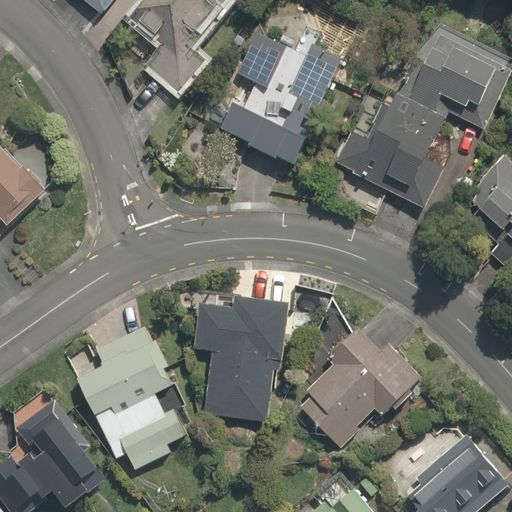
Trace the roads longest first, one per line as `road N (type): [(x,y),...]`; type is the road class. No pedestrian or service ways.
road 1 (residential): [(144,250),(233,235),(329,244),(396,272),(454,314),(511,384)]
road 2 (residential): [(6,0),(66,61),(98,118),(144,250)]
road 3 (residential): [(0,349),(144,250)]
